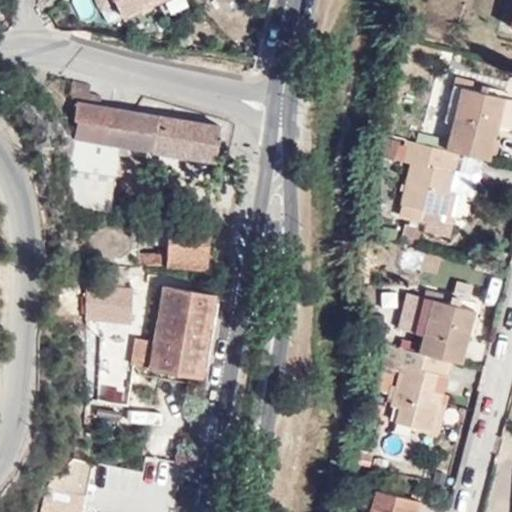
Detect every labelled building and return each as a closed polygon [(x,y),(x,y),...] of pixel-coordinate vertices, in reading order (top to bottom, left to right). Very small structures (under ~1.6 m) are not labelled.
[(95,0),(106,10),(118,1),(124,7),(133,0),(141,0),(142,1),(143,0),(95,0)] [(82,82),(65,77),(50,77),(46,99),(51,100),(49,123),(57,124),(60,137),(76,140),(66,203),(101,209),(110,144),(218,159),(224,126),(95,113),(95,104),(82,101),(82,82)] [(477,90),(478,84),(456,77),(454,84),(477,90)] [(497,128),(505,97),(487,92),(488,86),(478,84),(477,90),(454,84),(444,121),(452,123),(448,139),(445,149),(458,152),(488,161),(497,128)] [(497,128),(511,131),(511,99),(505,97),(497,128)] [(445,149),(448,139),(418,132),(415,141),(445,149)] [(449,189),(458,152),(445,149),(415,141),(406,139),(404,145),(407,146),(403,161),(410,163),(400,204),(402,205),(399,216),(410,219),(421,222),(419,229),(420,229),(449,237),(453,223),(443,221),(445,215),(451,216),(457,193),(457,191),(449,189)] [(403,161),(407,146),(404,145),(399,144),(395,159),(403,161)] [(215,173),(156,162),(146,208),(206,218),(215,173)] [(460,194),(457,193),(451,216),(445,215),(443,221),(453,223),(460,194)] [(419,229),(421,222),(410,219),(409,224),(404,223),(400,240),(417,244),(420,229),(419,229)] [(162,320),(198,326),(210,247),(181,240),(181,238),(144,231),(139,257),(100,255),(82,349),(123,356),(131,316),(162,320)] [(488,248),(470,244),(466,259),(484,263),(488,248)] [(419,312),(427,278),(417,276),(408,310),(419,312)] [(443,339),(458,344),(471,291),(427,278),(419,312),(415,332),(443,339)] [(439,355),(443,339),(415,332),(412,345),(394,341),(385,381),(397,384),(394,400),(427,407),(434,379),(426,377),(432,354),(439,355)] [(84,511),(94,461),(51,455),(39,511),(84,511)] [(406,511),(415,479),(368,467),(355,511),(406,511)]
